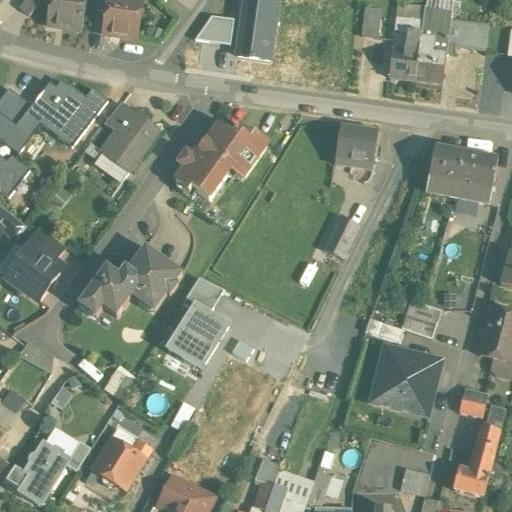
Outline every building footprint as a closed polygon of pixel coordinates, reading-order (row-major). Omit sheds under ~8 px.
[(27,0),(19,10),(28,17),(42,0),(27,0)] [(84,0),(50,0),(48,28),(80,33),(84,0)] [(96,0),(95,13),(106,15),(107,0),(96,0)] [(107,0),(106,15),(103,38),(136,42),(141,0),(107,0)] [(245,0),(237,59),(270,64),(278,0),(245,0)] [(454,1),(448,0),(427,0),(426,9),(425,14),(451,18),(454,1)] [(425,8),(397,6),(396,20),(423,23),(424,14),(425,14),(426,9),(425,9),(425,8)] [(381,13),(365,11),(362,38),(378,41),(381,13)] [(425,14),(424,14),(423,23),(421,35),(422,35),(422,40),(434,42),(432,57),(446,59),(451,23),(451,18),(425,14)] [(195,43),(230,47),(234,22),(210,19),(195,43)] [(423,23),(396,20),(395,33),(408,35),(408,34),(421,35),(423,23)] [(488,28),(451,23),(447,49),(485,54),(488,28)] [(421,35),(408,34),(408,35),(406,53),(419,55),(420,55),(422,40),(422,35),(421,35)] [(434,42),(422,40),(420,55),(432,57),(434,42)] [(406,53),(392,52),(389,80),(415,83),(419,55),(406,53)] [(420,55),(419,55),(415,83),(442,87),(446,59),(432,57),(420,55)] [(85,103),(68,91),(62,100),(48,90),(32,111),(17,132),(31,143),(41,130),(71,153),(107,106),(92,94),(85,103)] [(9,94),(0,106),(0,119),(7,125),(14,116),(11,114),(20,102),(9,94)] [(20,102),(11,114),(14,116),(7,125),(17,132),(32,111),(20,102)] [(120,108),(106,127),(118,136),(132,117),(120,108)] [(158,136),(132,117),(118,136),(103,157),(128,176),(158,136)] [(0,119),(0,198),(7,204),(29,176),(11,162),(7,168),(0,162),(0,150),(2,148),(18,160),(31,143),(17,132),(7,125),(0,119)] [(209,203),(233,169),(245,178),(269,145),(255,135),(250,142),(236,132),(233,136),(223,129),(218,129),(207,145),(205,143),(193,160),(190,158),(185,158),(182,163),(182,167),(186,170),(175,184),(189,194),(191,191),(209,203)] [(377,135),(340,130),(335,167),(352,169),(353,163),(373,166),(377,135)] [(464,154),(436,148),(429,184),(440,186),(439,190),(456,194),(464,154)] [(498,161),(464,154),(456,194),(455,202),(472,205),(474,193),(491,197),(498,161)] [(0,212),(0,233),(1,234),(1,235),(15,247),(26,232),(0,212)] [(360,228),(341,219),(323,253),(343,263),(360,228)] [(66,253),(41,235),(27,255),(52,273),(66,253)] [(145,251),(128,275),(126,274),(120,283),(106,272),(79,311),(96,323),(104,313),(117,322),(134,298),(140,303),(138,306),(153,317),(166,299),(169,301),(178,288),(175,286),(182,277),(145,251)] [(52,273),(27,255),(6,284),(39,308),(60,278),(52,273)] [(511,255),(510,255),(500,288),(511,291),(511,255)] [(195,311),(210,320),(220,302),(224,295),(199,282),(182,309),(192,315),(195,311)] [(442,314),(411,304),(402,333),(432,344),(442,314)] [(201,375),(228,331),(210,320),(195,311),(192,315),(168,355),(201,375)] [(511,361),(511,317),(492,312),(479,360),(510,368),(511,361)] [(231,357),(245,366),(253,353),(239,344),(231,357)] [(30,348),(22,364),(50,379),(58,363),(30,348)] [(441,364),(383,350),(369,408),(427,422),(441,364)] [(488,400),(464,394),(458,417),(482,423),(488,400)] [(6,411),(18,418),(25,407),(12,400),(6,411)] [(184,436),(193,412),(183,408),(174,432),(184,436)] [(506,415),(490,410),(485,433),(500,437),(506,415)] [(485,433),(481,432),(468,476),(488,481),(500,437),(485,433)] [(152,456),(135,446),(128,456),(145,466),(152,456)] [(56,457),(43,449),(35,462),(34,462),(32,463),(30,465),(29,468),(30,471),(24,480),(29,483),(18,500),(38,511),(42,511),(66,473),(71,466),(69,465),(63,461),(64,459),(58,455),(56,457)] [(91,456),(80,449),(69,465),(71,466),(66,473),(76,480),(91,456)] [(127,459),(110,449),(92,477),(103,484),(104,491),(109,494),(116,492),(118,488),(128,495),(145,466),(128,456),(127,459)] [(281,472),(263,466),(255,486),(262,489),(262,487),(274,491),(279,477),(281,472)] [(10,474),(0,467),(0,481),(3,483),(10,474)] [(430,480),(405,474),(400,495),(424,501),(430,480)] [(468,476),(460,474),(455,495),(483,503),(488,481),(468,476)] [(313,489),(279,477),(274,491),(286,495),(282,506),(300,511),(305,511),(307,508),(313,489)] [(321,511),(332,482),(317,477),(313,489),(307,508),(319,511),(321,511)] [(209,511),(214,503),(173,483),(159,511),(209,511)] [(267,511),(274,491),(262,487),(262,489),(254,511),(267,511)] [(286,495),(274,491),(267,511),(280,511),(282,506),(286,495)]
